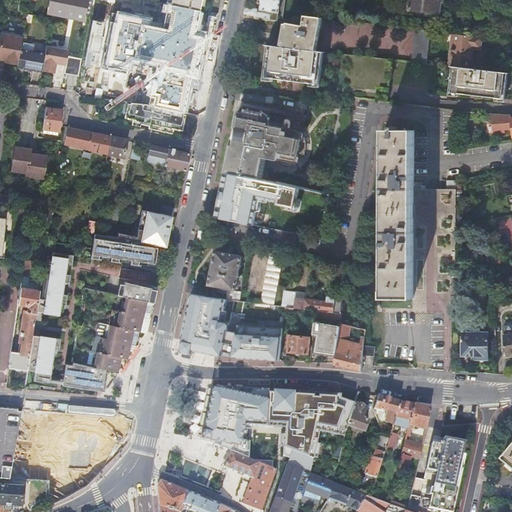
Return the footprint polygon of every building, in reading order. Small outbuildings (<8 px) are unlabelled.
[(86,15),(88,0),(54,0),(53,4),(55,5),(53,14),(83,20),(83,17),(85,17),(86,15)] [(149,8),(151,1),(148,0),(134,0),(133,5),(143,7),(141,18),(142,20),(143,20),(141,29),(145,30),(147,21),(149,8)] [(170,0),(170,5),(199,10),(200,0),(170,0)] [(263,4),(262,9),(281,12),(282,0),(259,0),(259,3),(263,4)] [(440,13),(441,0),(409,0),(408,10),(440,13)] [(246,7),(244,17),(258,18),(272,20),(272,13),(258,11),(259,9),(246,7)] [(284,46),(317,50),(323,18),(306,16),(305,24),(288,22),(284,46)] [(142,41),(142,43),(140,53),(152,56),(155,40),(156,41),(160,23),(147,21),(145,30),(142,41)] [(415,29),(412,62),(427,63),(431,31),(415,29)] [(492,39),(506,41),(508,33),(493,31),(492,39)] [(106,33),(103,46),(140,53),(142,43),(142,41),(106,33)] [(22,38),(2,34),(1,36),(0,42),(0,58),(6,60),(5,63),(17,65),(20,49),(22,38)] [(453,34),(449,66),(454,67),(471,69),(474,48),(480,49),(482,37),(453,34)] [(93,44),(82,98),(131,103),(148,104),(183,113),(198,116),(200,104),(190,101),(164,95),(132,88),(135,72),(145,74),(145,70),(149,71),(152,56),(140,53),(102,46),(93,44)] [(284,46),(272,45),(268,77),(318,83),(322,51),(317,50),(284,46)] [(41,73),(45,54),(20,49),(17,65),(17,68),(41,73)] [(71,75),(74,58),(68,57),(64,74),(71,75)] [(71,75),(79,77),(82,60),(74,58),(71,75)] [(208,67),(185,63),(181,80),(184,81),(192,82),(204,85),(208,67)] [(501,99),(504,73),(471,69),(454,67),(451,93),(501,99)] [(62,110),(62,102),(55,101),(54,109),(62,110)] [(148,104),(131,103),(127,119),(133,121),(132,123),(173,132),(173,130),(179,131),(183,113),(148,104)] [(271,113),(279,115),(280,111),(280,106),(273,105),(271,113)] [(58,134),(62,110),(54,109),(46,108),(42,131),(45,132),(45,134),(49,134),(49,133),(58,134)] [(234,139),(233,144),(282,152),(281,158),(282,158),(281,162),(296,165),(297,157),(298,154),(305,155),(306,150),(306,147),(306,145),(306,143),(306,141),(306,140),(305,138),(304,136),(304,135),(302,133),(306,116),(291,113),(290,117),(289,126),(288,130),(284,129),(269,126),(270,118),(261,111),(261,114),(248,112),(249,109),(239,111),(236,127),(237,128),(234,139)] [(511,118),(511,119),(511,114),(492,113),(493,133),(505,132),(504,126),(511,125),(511,118)] [(110,136),(67,126),(64,144),(107,154),(110,136)] [(456,206),(457,189),(414,188),(415,130),(397,130),(397,126),(393,126),(393,130),(384,130),(383,298),(413,299),(413,303),(456,303),(456,226),(456,206)] [(110,136),(107,154),(124,158),(127,140),(110,136)] [(133,143),(130,159),(139,161),(142,143),(133,143)] [(233,144),(227,173),(250,178),(257,179),(262,158),(267,159),(278,161),(278,158),(281,158),(282,152),(233,144)] [(146,163),(186,172),(190,154),(150,145),(146,163)] [(28,150),(13,147),(9,169),(25,172),(25,175),(40,178),(43,157),(27,154),(28,150)] [(262,158),(257,179),(262,180),(267,159),(262,158)] [(227,173),(226,173),(216,218),(254,227),(261,198),(295,206),(299,188),(262,180),(257,179),(227,173)] [(31,206),(51,209),(51,206),(52,201),(33,197),(31,206)] [(171,216),(171,217),(173,218),(175,209),(162,206),(160,214),(171,216)] [(98,210),(97,218),(117,225),(120,211),(112,209),(111,214),(98,210)] [(145,211),(142,210),(136,237),(118,233),(117,237),(95,234),(93,243),(92,248),(91,258),(101,260),(101,259),(99,259),(99,255),(110,257),(111,257),(110,261),(121,263),(121,262),(119,262),(119,258),(123,259),(152,263),(154,247),(153,247),(154,244),(166,246),(171,217),(171,216),(160,214),(145,211)] [(511,219),(511,216),(496,218),(498,240),(511,239),(511,219)] [(271,251),(261,304),(270,305),(275,305),(285,253),(271,251)] [(37,299),(36,311),(44,312),(44,313),(50,313),(50,314),(60,316),(60,315),(60,312),(62,302),(65,303),(65,305),(66,305),(68,294),(63,294),(64,292),(65,282),(68,283),(68,285),(69,285),(70,275),(66,274),(66,273),(68,263),(71,263),(71,265),(72,266),(74,255),(60,253),(53,253),(52,260),(48,259),(48,255),(45,272),(42,271),(39,291),(38,290),(37,299)] [(215,253),(209,287),(235,292),(242,258),(215,253)] [(351,262),(337,259),(334,273),(339,274),(338,279),(348,281),(351,262)] [(124,284),(121,296),(126,297),(147,302),(153,304),(153,302),(152,302),(153,299),(154,300),(157,286),(153,285),(129,280),(128,281),(130,281),(129,283),(125,282),(124,284)] [(189,286),(188,294),(208,298),(210,291),(198,288),(189,286)] [(36,311),(38,290),(20,287),(18,303),(28,305),(28,311),(23,310),(19,341),(20,342),(19,352),(11,351),(9,367),(27,370),(36,311)] [(305,308),(318,310),(341,312),(342,298),(330,297),(330,302),(309,299),(310,293),(299,292),(299,293),(288,292),(286,306),(288,306),(305,308)] [(143,316),(147,302),(126,297),(123,312),(120,311),(116,326),(110,325),(107,338),(104,337),(101,352),(98,351),(94,367),(105,369),(117,372),(120,358),(121,359),(121,357),(125,359),(127,354),(128,345),(130,345),(131,344),(137,346),(138,345),(136,345),(139,332),(147,333),(142,332),(145,317),(143,316)] [(256,303),(232,301),(229,316),(225,317),(217,357),(280,360),(283,342),(284,335),(285,327),(267,324),(270,305),(261,304),(256,303)] [(142,332),(147,333),(153,304),(147,302),(143,316),(145,317),(142,332)] [(285,327),(287,312),(288,306),(286,306),(275,305),(270,305),(267,324),(285,327)] [(209,311),(180,306),(172,352),(214,358),(218,332),(206,330),(209,311)] [(287,312),(317,316),(318,310),(305,308),(288,306),(287,312)] [(342,319),(343,313),(343,312),(341,312),(318,310),(317,316),(342,319)] [(363,317),(343,313),(342,319),(341,324),(350,326),(360,328),(363,317)] [(335,354),(336,354),(339,339),(341,326),(316,322),(314,334),(320,334),(317,350),(318,351),(318,353),(334,355),(335,354)] [(339,339),(348,341),(350,326),(341,324),(341,326),(339,339)] [(463,356),(474,356),(477,356),(477,360),(488,360),(489,333),(463,333),(463,356)] [(32,335),(27,370),(35,371),(34,381),(44,382),(44,381),(43,381),(43,378),(50,379),(54,356),(55,346),(59,347),(58,349),(59,349),(61,338),(47,336),(47,337),(40,336),(32,335)] [(284,335),(283,342),(289,343),(288,351),(309,353),(310,337),(290,335),(289,336),(284,335)] [(511,335),(503,337),(506,357),(511,356),(511,335)] [(335,363),(361,369),(363,354),(364,345),(348,341),(339,339),(336,354),(335,363)] [(128,345),(127,354),(125,359),(121,357),(121,359),(120,358),(117,372),(118,372),(131,355),(137,346),(131,344),(130,345),(128,345)] [(364,345),(363,354),(374,356),(375,347),(364,345)] [(105,369),(94,367),(78,363),(73,361),(72,364),(65,363),(65,364),(64,373),(63,381),(62,384),(104,391),(105,390),(102,390),(100,390),(101,386),(103,387),(107,387),(116,375),(117,372),(118,373),(118,372),(117,372),(105,369)] [(224,390),(213,387),(207,413),(202,439),(216,442),(215,447),(230,453),(247,460),(250,433),(249,433),(251,426),(274,427),(274,425),(286,425),(286,427),(283,457),(290,460),(287,466),(309,475),(323,426),(346,432),(348,425),(355,404),(341,399),(342,394),(299,392),(299,394),(295,394),(295,391),(273,390),(273,392),(269,392),(269,390),(224,387),(224,390)] [(396,415),(399,402),(377,396),(374,409),(386,412),(384,418),(385,422),(391,424),(394,415),(396,415)] [(409,421),(413,404),(399,402),(396,415),(395,417),(409,421)] [(355,404),(348,425),(365,431),(368,421),(365,419),(362,418),(364,414),(366,408),(355,404)] [(425,430),(430,407),(413,404),(409,421),(408,425),(405,436),(409,437),(412,427),(425,430)] [(0,505),(5,506),(9,506),(20,507),(22,489),(13,489),(14,480),(9,479),(15,445),(21,414),(17,413),(17,410),(0,408),(0,505)] [(408,425),(409,421),(395,417),(394,421),(408,425)] [(414,478),(408,508),(418,511),(448,511),(464,442),(433,436),(424,480),(414,478)] [(379,438),(375,451),(384,454),(388,440),(379,438)] [(418,460),(421,446),(408,442),(409,440),(405,438),(397,474),(398,474),(399,469),(406,471),(409,458),(418,460)] [(511,444),(501,458),(511,466),(511,444)] [(21,480),(22,479),(26,451),(17,449),(18,445),(15,445),(9,479),(14,480),(21,480)] [(365,475),(359,494),(366,497),(370,498),(372,491),(384,454),(375,451),(372,457),(371,457),(365,475)] [(247,460),(230,453),(224,468),(252,480),(258,464),(247,460)] [(261,511),(276,471),(258,464),(252,480),(243,505),(260,511),(261,511)] [(287,466),(270,511),(287,511),(295,492),(326,504),(328,500),(334,484),(331,483),(309,475),(287,466)] [(158,496),(159,505),(178,511),(215,511),(218,505),(160,481),(157,486),(158,496)] [(359,494),(334,484),(328,500),(357,511),(366,497),(359,494)] [(372,491),(370,498),(389,506),(390,501),(391,499),(385,497),(383,500),(380,499),(382,495),(372,491)] [(366,497),(357,511),(356,511),(379,511),(380,510),(384,511),(406,511),(405,511),(407,507),(390,501),(389,506),(370,498),(366,497)]
